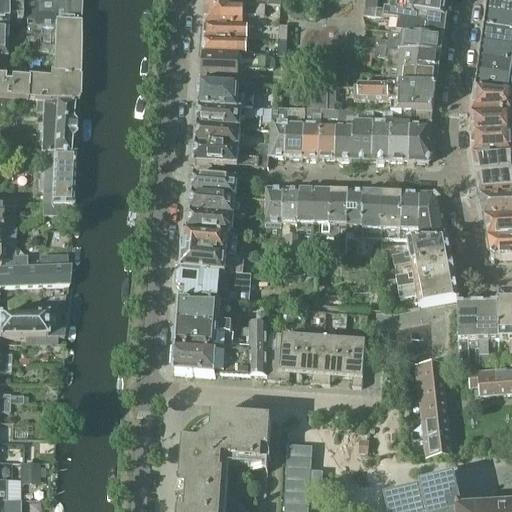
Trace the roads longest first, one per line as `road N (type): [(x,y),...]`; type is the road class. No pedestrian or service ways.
road 1 (residential): [(146,387),(181,0)]
road 2 (residential): [(146,387),(373,404)]
road 3 (residential): [(275,176),(385,185),(392,177),(454,179)]
road 4 (residential): [(454,179),(450,136),(465,0)]
road 5 (residential): [(511,280),(478,281),(454,179)]
road 6 (residential): [(135,511),(146,387)]
